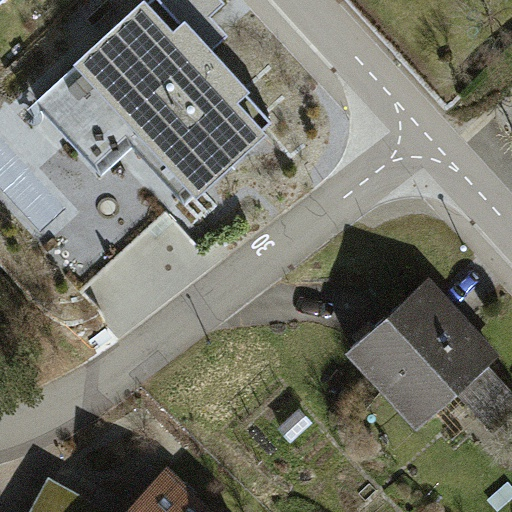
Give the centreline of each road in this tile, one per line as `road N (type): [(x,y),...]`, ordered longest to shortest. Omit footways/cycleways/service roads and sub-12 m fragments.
road 1 (residential): [(0,438),(101,390),(420,134)]
road 2 (residential): [(296,0),(420,134)]
road 3 (residential): [(420,134),(511,228)]
